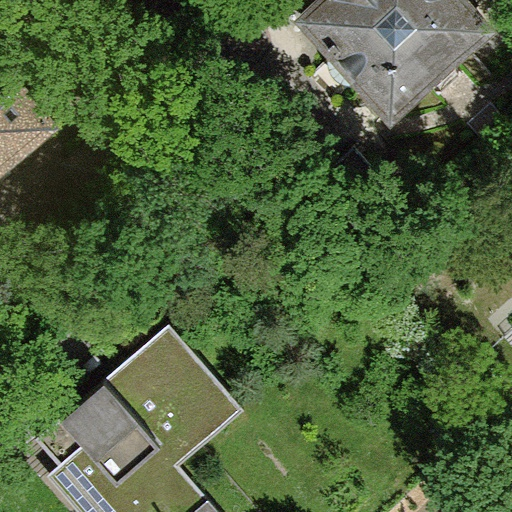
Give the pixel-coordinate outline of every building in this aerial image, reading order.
[(467,0),(322,0),(321,1),(304,16),(392,112),(490,25),(474,7),(467,0)] [(0,173),(56,127),(0,58),(0,173)] [(157,164),(121,119),(66,163),(105,208),(157,164)] [(401,189),(358,143),(311,187),(353,232),(401,189)] [(223,511),(181,463),(246,407),(171,322),(61,415),(85,441),(60,463),(94,502),(101,495),(114,511),(223,511)]
